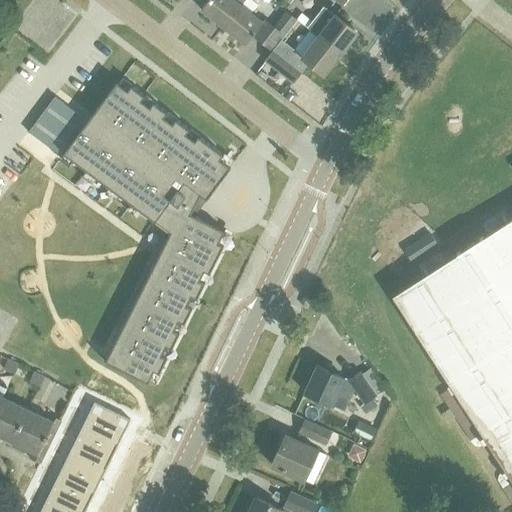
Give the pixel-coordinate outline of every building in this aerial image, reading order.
[(209,0),(202,9),(224,27),(242,4),(245,0),(209,0)] [(245,0),(242,4),(224,27),(246,44),(253,36),(262,44),(273,52),(276,48),(282,40),(283,39),(297,21),(287,13),(276,27),(275,27),(266,20),(264,22),(251,12),(258,4),(253,0),(245,0)] [(325,9),(309,30),(319,37),(341,55),(357,34),(335,16),(325,9)] [(273,52),(267,60),(294,82),(309,63),(325,75),(341,55),(319,37),(318,38),(311,32),(296,51),(282,40),(276,48),(273,52)] [(88,121),(64,153),(116,193),(155,222),(156,221),(171,232),(166,241),(142,290),(106,360),(105,359),(104,361),(106,362),(131,374),(148,383),(149,381),(154,371),(158,373),(159,374),(167,358),(166,358),(162,356),(167,346),(171,348),(172,349),(180,333),(179,333),(174,331),(179,321),(183,323),(185,324),(189,315),(192,308),(191,308),(187,306),(192,296),(196,298),(197,299),(201,292),(205,283),(204,283),(200,281),(200,280),(204,272),(204,271),(205,271),(209,273),(210,274),(217,259),(224,246),(223,245),(218,243),(220,239),(223,233),(224,233),(225,231),(213,225),(191,214),(200,195),(207,200),(216,187),(231,167),(229,166),(220,159),(223,156),(224,155),(212,146),(198,136),(197,137),(198,138),(195,141),(186,134),(189,131),(189,130),(189,131),(190,129),(177,119),(176,119),(175,121),(173,124),(164,117),(166,114),(167,113),(167,114),(168,113),(154,103),(154,102),(152,104),(153,104),(150,107),(141,100),(144,97),(145,97),(145,96),(131,85),(130,87),(128,91),(119,84),(117,82),(93,114),(89,119),(88,121)] [(39,118),(28,132),(29,133),(30,133),(45,144),(57,153),(84,118),(56,97),(55,96),(39,118)] [(511,219),(394,296),(511,478),(511,219)] [(9,361),(4,371),(14,376),(19,366),(9,361)] [(349,400),(355,387),(351,382),(318,366),(305,393),(332,406),(338,394),(349,400)] [(374,396),(376,394),(361,372),(349,380),(351,382),(355,387),(365,402),(374,396)] [(34,373),(29,383),(39,388),(44,378),(34,373)] [(365,402),(361,404),(367,412),(379,403),(374,396),(365,402)] [(28,411),(3,399),(0,405),(0,436),(13,443),(28,411)] [(95,402),(82,427),(103,438),(119,445),(123,438),(123,437),(122,437),(124,432),(125,432),(128,425),(131,420),(115,412),(95,402)] [(28,411),(13,443),(32,452),(29,459),(40,464),(61,422),(55,419),(52,423),(28,411)] [(325,444),(331,433),(306,421),(301,433),(325,444)] [(376,431),(364,425),(359,435),(371,441),(376,431)] [(82,427),(70,452),(91,462),(106,470),(112,459),(112,458),(114,453),(115,453),(118,447),(119,445),(103,438),(82,427)] [(326,455),(318,451),(286,436),(272,465),(305,481),(314,485),(326,455)] [(360,461),(366,450),(355,445),(350,456),(360,461)] [(70,452),(58,476),(79,486),(95,494),(99,486),(98,486),(100,481),(101,481),(101,480),(106,470),(91,462),(70,452)] [(58,476),(46,501),(58,507),(69,511),(85,511),(88,508),(88,507),(87,507),(88,507),(90,502),(91,502),(94,496),(95,494),(79,486),(58,476)] [(295,511),(313,511),(317,504),(292,492),(285,507),(295,511)] [(286,511),(256,498),(249,511),(286,511)] [(40,511),(69,511),(58,507),(46,501),(40,511)]
